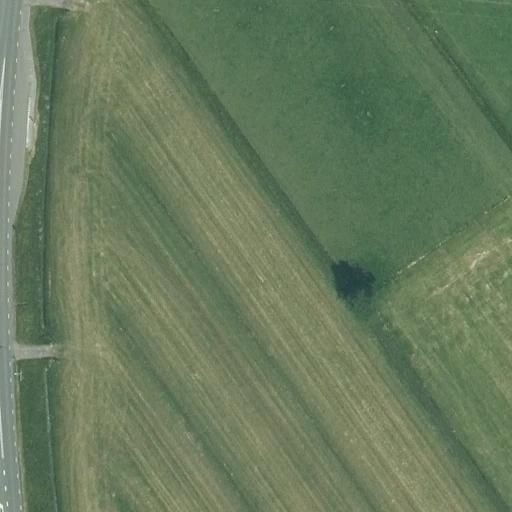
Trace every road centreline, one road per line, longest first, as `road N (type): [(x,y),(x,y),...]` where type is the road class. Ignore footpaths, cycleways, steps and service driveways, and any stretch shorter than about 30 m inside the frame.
road 1 (secondary): [(3,353),(4,58)]
road 2 (secondary): [(14,511),(3,353)]
